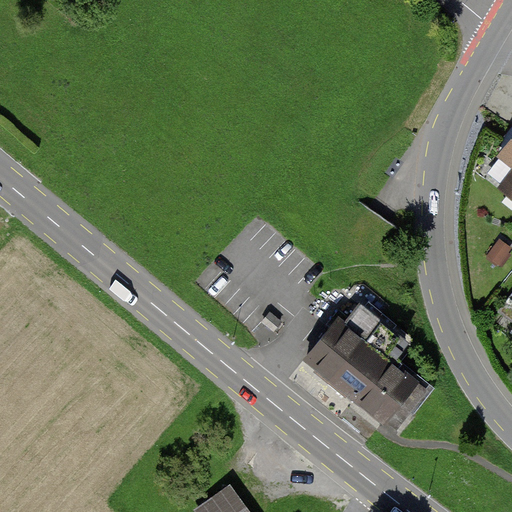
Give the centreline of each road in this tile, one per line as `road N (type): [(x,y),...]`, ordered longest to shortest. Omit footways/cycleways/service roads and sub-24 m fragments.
road 1 (primary): [(409,511),(0,176)]
road 2 (residential): [(511,424),(463,353),(445,303),(434,207),(445,134),(497,36)]
